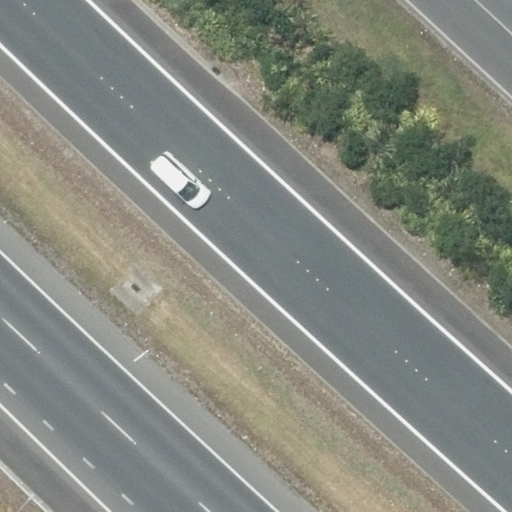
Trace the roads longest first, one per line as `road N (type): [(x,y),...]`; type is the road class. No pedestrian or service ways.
road 1 (motorway): [(15,0),(262,238),(511,461)]
road 2 (motorway): [(182,511),(0,345)]
